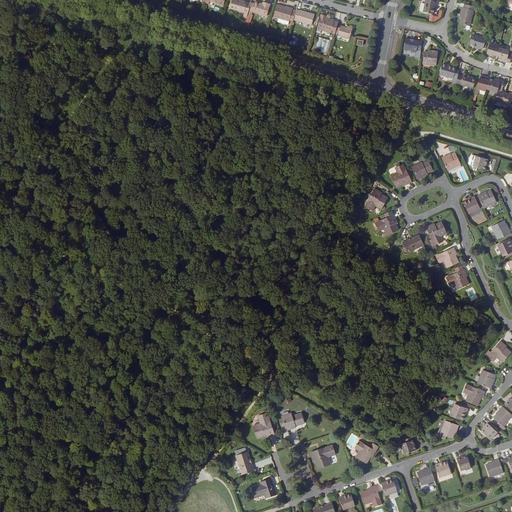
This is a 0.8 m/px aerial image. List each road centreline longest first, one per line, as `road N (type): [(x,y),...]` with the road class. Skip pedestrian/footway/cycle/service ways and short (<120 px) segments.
road 1 (secondary): [(63,0),(375,89)]
road 2 (secondary): [(375,89),(511,129)]
road 3 (residential): [(452,202),(466,251),(498,315),(511,326)]
